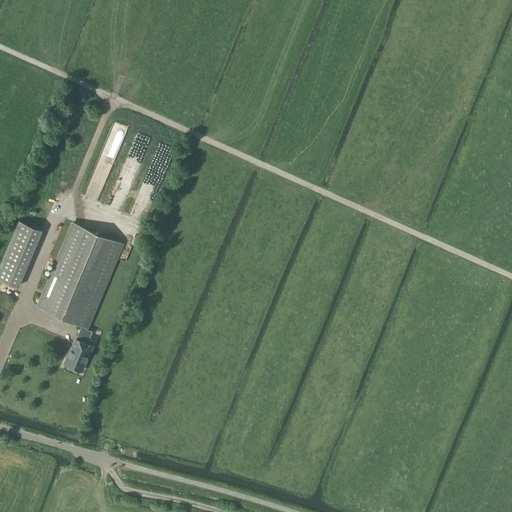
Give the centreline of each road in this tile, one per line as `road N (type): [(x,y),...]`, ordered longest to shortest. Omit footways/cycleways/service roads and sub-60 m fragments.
road 1 (track): [(0,46),(511,276)]
road 2 (track): [(219,511),(122,488),(104,457)]
road 3 (track): [(113,97),(76,196),(60,216)]
road 4 (unclassified): [(0,428),(119,462)]
